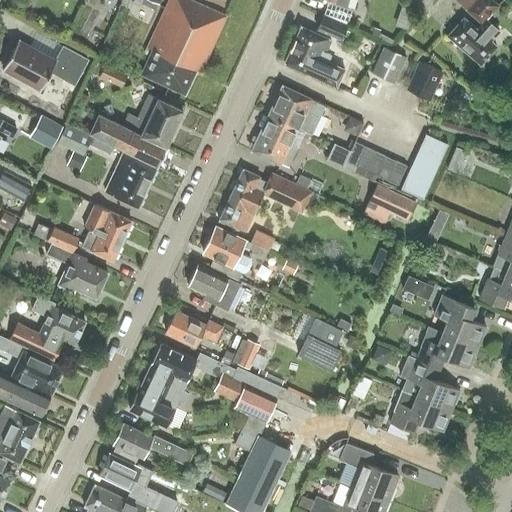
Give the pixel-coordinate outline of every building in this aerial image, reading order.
[(200,72),(226,16),(191,0),(169,0),(147,47),(152,49),(141,73),(185,94),(196,70),(200,72)] [(498,5),(492,0),(458,0),(457,1),(466,9),(482,23),(498,5)] [(347,24),(324,14),(317,30),(341,40),(347,24)] [(463,17),(447,35),(480,64),(496,46),(490,41),(500,31),(486,19),(477,29),(463,17)] [(331,40),(301,26),(284,62),(336,86),(347,62),(325,52),(331,40)] [(74,84),(88,59),(63,46),(55,60),(18,40),(2,69),(41,90),(50,72),(74,84)] [(372,73),(394,83),(406,57),(384,47),(372,73)] [(429,99),(442,72),(420,62),(408,89),(429,99)] [(127,75),(106,65),(100,76),(122,86),(127,75)] [(282,85),(268,114),(297,127),(297,128),(312,135),(326,107),(310,99),(311,98),(282,85)] [(182,110),(149,94),(138,117),(129,113),(122,126),(165,147),(182,110)] [(98,114),(89,133),(157,166),(165,147),(122,126),(98,114)] [(297,127),(268,114),(251,151),(279,165),(280,163),(288,167),(297,148),(289,144),(297,128),(297,127)] [(63,127),(41,115),(29,137),(51,149),(63,127)] [(0,130),(12,136),(16,128),(1,119),(1,118),(0,117),(0,139),(1,136),(0,135),(0,130)] [(365,123),(353,118),(347,132),(359,137),(365,123)] [(83,154),(92,136),(66,124),(58,142),(74,150),(83,154)] [(426,134),(421,145),(442,155),(447,144),(426,134)] [(351,151),(343,168),(354,172),(365,147),(355,142),(351,151)] [(327,161),(343,168),(351,151),(335,144),(327,161)] [(442,155),(421,145),(415,156),(437,166),(442,155)] [(375,152),(365,147),(354,172),(364,176),(375,152)] [(456,147),(447,168),(458,173),(467,151),(456,147)] [(74,150),(67,165),(80,171),(87,156),(83,154),(74,150)] [(156,166),(124,151),(105,192),(138,207),(156,166)] [(386,156),(375,152),(364,176),(375,181),(377,175),(386,156)] [(396,161),(386,156),(377,175),(388,180),(396,161)] [(423,198),(437,166),(415,156),(401,189),(423,198)] [(406,166),(396,161),(388,180),(398,185),(406,166)] [(0,183),(27,194),(34,175),(7,164),(0,181),(0,183)] [(315,194),(315,193),(310,190),(297,184),(273,173),(268,182),(259,178),(260,176),(243,168),(218,220),(245,232),(262,195),(302,213),(304,208),(308,208),(315,194)] [(323,186),(301,176),(297,184),(310,190),(315,193),(315,194),(319,196),(323,186)] [(415,202),(376,184),(362,214),(385,224),(391,211),(408,219),(415,202)] [(113,260),(131,221),(95,204),(84,227),(90,229),(82,246),(113,260)] [(4,212),(0,219),(0,224),(11,230),(17,218),(4,212)] [(265,249),(265,248),(252,242),(251,243),(216,226),(203,253),(214,258),(210,267),(238,280),(242,271),(247,270),(251,262),(249,257),(240,253),(243,246),(252,250),(251,254),(264,260),(268,251),(265,249)] [(48,240),(52,242),(74,252),(79,240),(53,228),(48,240)] [(430,228),(426,237),(435,241),(439,232),(430,228)] [(256,229),(250,241),(268,250),(274,238),(256,229)] [(497,254),(493,266),(511,273),(511,236),(506,234),(497,254)] [(87,259),(74,252),(52,242),(46,253),(68,263),(59,284),(74,291),(76,288),(96,298),(108,272),(86,262),(87,259)] [(390,251),(379,247),(369,270),(380,274),(390,251)] [(297,266),(287,261),(283,270),(293,275),(297,266)] [(198,264),(188,285),(206,293),(203,298),(227,309),(239,284),(198,264)] [(511,273),(493,266),(492,267),(494,267),(490,279),(488,278),(479,298),(503,308),(508,296),(511,298),(511,273)] [(408,275),(402,288),(428,299),(433,285),(408,275)] [(442,294),(434,315),(447,320),(443,332),(477,346),(485,326),(473,321),(468,319),(473,307),(466,304),(442,294)] [(18,323),(10,339),(25,346),(54,360),(63,339),(74,344),(85,321),(52,306),(54,302),(39,295),(32,310),(47,317),(39,333),(18,323)] [(206,324),(176,310),(166,333),(196,347),(202,334),(216,341),(222,327),(208,320),(206,324)] [(343,333),(316,319),(298,355),(330,371),(340,351),(335,348),(343,333)] [(351,325),(340,319),(336,327),(347,332),(351,325)] [(424,338),(416,358),(440,368),(445,357),(468,367),(477,346),(443,332),(429,326),(424,338)] [(0,349),(19,359),(12,373),(52,392),(63,368),(23,349),(25,346),(10,339),(0,334),(0,349)] [(237,365),(247,370),(257,349),(241,341),(230,364),(237,367),(237,365)] [(194,366),(219,378),(222,372),(232,377),(236,369),(229,366),(234,354),(225,350),(220,362),(200,352),(196,359),(161,343),(151,364),(187,380),(194,366)] [(409,356),(400,375),(408,378),(403,390),(416,396),(450,410),(459,389),(435,380),(440,368),(416,358),(416,359),(409,356)] [(187,380),(151,364),(130,410),(166,427),(176,406),(183,409),(189,393),(183,390),(187,380)] [(247,371),(247,370),(237,365),(237,367),(236,369),(232,377),(222,372),(219,378),(214,390),(237,400),(234,407),(249,414),(235,443),(250,451),(251,451),(258,435),(259,436),(282,388),(247,371)] [(356,387),(367,391),(375,372),(365,368),(356,387)] [(0,371),(0,396),(41,416),(52,392),(12,373),(10,376),(0,371)] [(398,402),(390,422),(392,423),(414,432),(419,421),(442,431),(450,410),(416,396),(403,390),(398,402)] [(0,452),(20,462),(39,421),(5,405),(0,415),(0,452)] [(384,417),(375,414),(371,424),(380,427),(384,417)] [(112,454),(134,465),(138,456),(143,458),(149,446),(174,458),(174,459),(187,465),(193,454),(154,435),(153,437),(123,423),(113,444),(116,445),(112,454)] [(251,451),(250,451),(225,503),(244,511),(261,511),(290,451),(259,436),(258,435),(251,451)] [(359,467),(351,487),(388,501),(398,476),(369,464),(373,453),(346,442),(339,459),(359,467)] [(131,489),(128,496),(146,504),(162,511),(171,511),(177,501),(145,486),(153,470),(138,463),(136,466),(134,465),(112,454),(109,453),(99,475),(131,489)] [(0,503),(11,481),(0,475),(0,503)] [(142,511),(146,504),(128,496),(126,499),(95,484),(81,511),(142,511)] [(207,484),(203,492),(222,501),(223,501),(227,493),(226,492),(207,484)] [(314,500),(309,511),(340,511),(341,511),(343,511),(383,511),(388,501),(351,487),(343,506),(316,495),(314,500)] [(303,496),(298,507),(309,511),(314,500),(303,496)]
